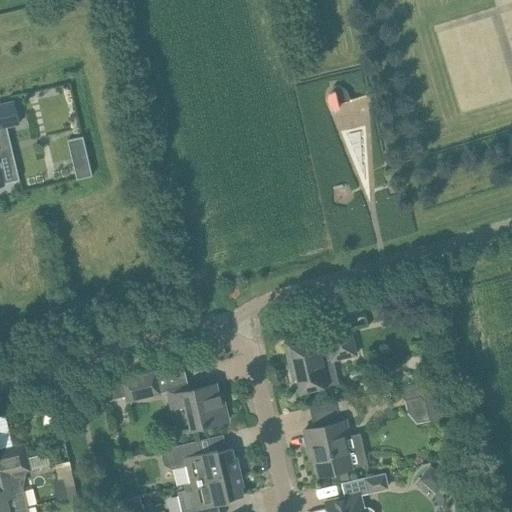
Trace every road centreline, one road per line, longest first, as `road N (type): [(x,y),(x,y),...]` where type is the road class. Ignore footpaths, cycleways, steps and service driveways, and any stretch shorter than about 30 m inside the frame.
road 1 (residential): [(511,227),(257,303),(226,338)]
road 2 (residential): [(0,385),(201,327),(226,338)]
road 3 (residential): [(286,511),(250,350),(226,338)]
